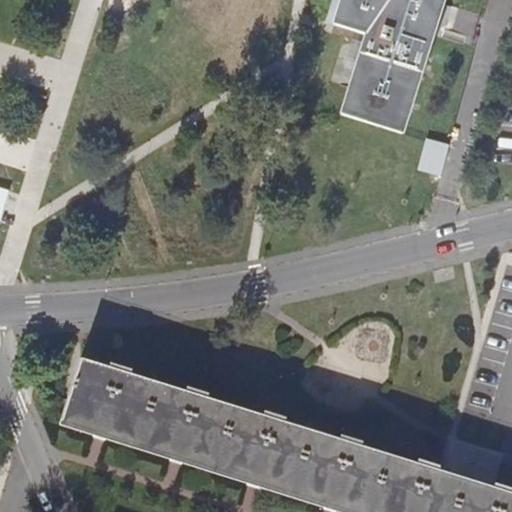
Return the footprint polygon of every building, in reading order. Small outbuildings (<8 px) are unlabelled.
[(342,0),(342,3),(335,25),(367,35),(342,114),(404,134),(420,81),(438,24),(445,0),(342,0)] [(428,137),(421,170),(443,174),(450,142),(428,137)] [(0,210),(4,211),(9,188),(0,185),(0,210)] [(511,511),(511,493),(495,488),(475,482),(440,471),(418,464),(363,447),(341,440),(287,423),(264,416),(209,399),(186,392),(153,381),(133,375),(110,368),(82,359),(64,416),(107,429),(132,437),(204,459),(335,500),(374,511),(511,511)] [(110,368),(133,375),(134,370),(111,363),(110,368)] [(186,392),(209,399),(211,394),(188,387),(186,392)] [(264,416),(287,423),(289,418),(266,411),(264,416)] [(374,511),(335,500),(319,495),(301,489),(272,480),(155,444),(132,437),(107,429),(64,416),(61,425),(212,474),(335,511),(374,511)] [(341,440),(363,447),(365,442),(342,435),(341,440)] [(418,464),(440,471),(442,466),(419,459),(418,464)] [(495,488),(511,493),(511,488),(497,483),(495,488)]
